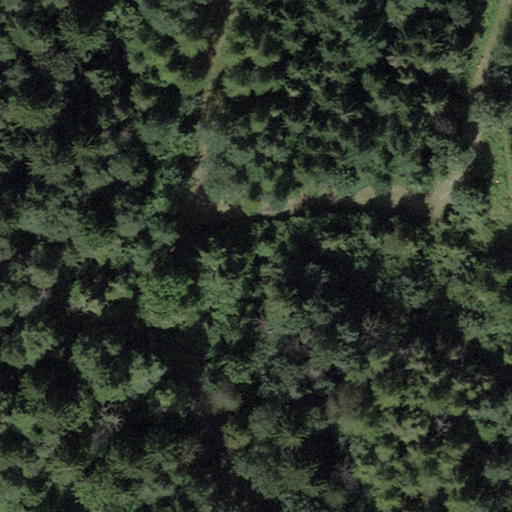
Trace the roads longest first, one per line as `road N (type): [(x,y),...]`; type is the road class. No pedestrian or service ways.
road 1 (track): [(241,511),(194,398),(145,320),(92,320),(50,297),(0,220)]
road 2 (track): [(145,320),(204,192),(226,0)]
